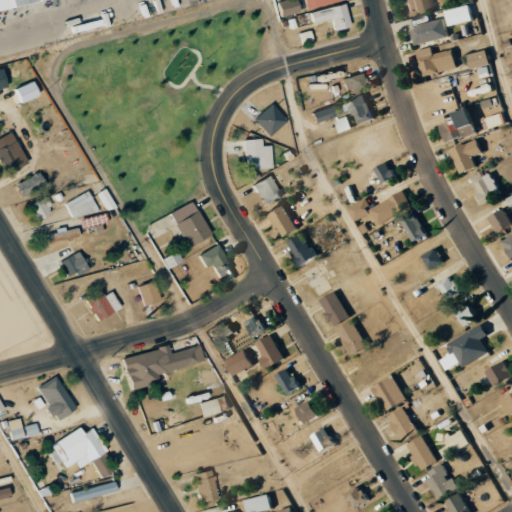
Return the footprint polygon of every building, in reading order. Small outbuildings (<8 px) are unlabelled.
[(0,0),(0,10),(45,0),(0,0)] [(300,13),(297,0),(282,0),(278,1),(280,16),(300,13)] [(304,0),(306,8),(344,2),(343,0),(304,0)] [(433,7),(431,0),(406,0),(410,13),(433,7)] [(335,30),(351,26),(346,3),(311,12),(314,23),(332,19),(335,30)] [(476,20),(472,4),(447,11),(451,27),(476,20)] [(411,21),(417,45),(450,37),(445,19),(432,22),(431,16),(411,21)] [(301,44),(313,41),(310,31),(298,33),(301,44)] [(454,49),(436,54),(434,47),(418,51),(425,77),(459,68),(454,49)] [(473,68),(493,65),(490,50),(470,54),(473,68)] [(343,79),(346,93),(366,88),(363,74),(343,79)] [(40,96),(33,81),(15,89),(22,104),(40,96)] [(375,120),(368,96),(340,105),(343,114),(356,110),(360,125),(375,120)] [(500,105),(498,98),(484,101),(486,108),(500,105)] [(270,137),(287,121),(272,104),(254,119),(270,137)] [(312,113),(317,126),(335,118),(331,106),(312,113)] [(479,126),(472,109),(459,113),(461,118),(443,125),(450,143),(469,136),(467,130),(479,126)] [(506,124),(504,114),(488,117),(491,128),(506,124)] [(0,137),(0,158),(7,174),(27,165),(13,132),(0,137)] [(271,169),(271,145),(262,146),(261,139),(244,140),(245,169),(271,169)] [(462,175),(480,168),(475,157),(485,153),(480,139),(452,151),(462,175)] [(377,168),(384,185),(398,178),(391,162),(377,168)] [(15,185),(22,198),(46,185),(38,171),(15,185)] [(483,204),(504,193),(493,173),(476,182),(481,191),(477,194),(483,204)] [(253,185),(265,207),(282,199),(270,176),(253,185)] [(96,210),(89,192),(64,201),(71,220),(96,210)] [(381,225),(414,207),(406,192),(373,209),(381,225)] [(51,215),(46,198),(31,203),(36,220),(51,215)] [(374,215),(369,200),(351,206),(356,221),(374,215)] [(170,214),(189,248),(211,235),(192,201),(170,214)] [(284,238),(299,230),(287,206),(272,214),(284,238)] [(511,228),(511,219),(508,210),(492,216),(500,234),(511,228)] [(100,222),(96,215),(81,222),(84,230),(100,222)] [(405,223),(413,242),(429,235),(421,217),(405,223)] [(77,228),(46,233),(48,243),(79,238),(77,228)] [(317,260),(307,234),(290,241),(300,267),(317,260)] [(211,264),(219,278),(233,270),(218,244),(198,255),(205,268),(211,264)] [(425,255),(432,270),(446,264),(439,249),(425,255)] [(168,269),(182,262),(177,251),(162,259),(168,269)] [(66,279),(88,271),(81,253),(59,261),(66,279)] [(440,284),(450,300),(463,292),(453,276),(440,284)] [(145,308),(161,302),(154,281),(137,287),(145,308)] [(112,289),(87,300),(95,321),(121,311),(112,289)] [(352,318),(338,291),(322,300),(336,327),(352,318)] [(460,313),(468,327),(482,319),(473,305),(460,313)] [(253,338),(266,332),(259,316),(246,322),(253,338)] [(370,347),(355,320),(339,329),(354,356),(370,347)] [(490,336),(484,325),(450,343),(464,368),(491,353),(483,339),(490,336)] [(257,343),(269,368),(287,360),(274,335),(257,343)] [(123,357),(131,389),(160,382),(157,373),(204,362),(200,345),(170,353),(168,346),(123,357)] [(255,367),(248,351),(228,359),(234,375),(255,367)] [(488,370),(495,387),(511,380),(511,370),(508,362),(488,370)] [(289,395),(302,386),(290,367),(277,376),(289,395)] [(77,408),(55,375),(36,388),(58,421),(77,408)] [(390,412),(410,400),(396,376),(376,388),(390,412)] [(198,403),(202,417),(227,410),(223,396),(198,403)] [(307,423),(321,416),(313,400),(299,407),(307,423)] [(420,436),(410,407),(390,414),(397,434),(403,432),(406,441),(420,436)] [(12,440),(24,436),(19,417),(6,421),(12,440)] [(46,448),(58,471),(75,462),(78,467),(106,452),(93,427),(83,432),(81,429),(46,448)] [(323,452),(338,444),(328,428),(314,436),(323,452)] [(455,454),(472,444),(465,430),(447,440),(455,454)] [(423,472),(439,463),(425,436),(409,445),(423,472)] [(93,459),(100,476),(112,472),(107,461),(100,463),(98,458),(93,459)] [(453,480),(443,464),(427,475),(443,500),(462,488),(456,478),(453,480)] [(201,502),(218,498),(211,469),(194,474),(201,502)] [(73,503),(118,491),(115,481),(70,492),(73,503)] [(347,493),(357,509),(371,501),(361,485),(347,493)] [(0,499),(11,499),(9,489),(0,489),(0,499)] [(250,511),(261,511),(274,509),(270,493),(247,500),(250,511)] [(471,511),(462,494),(447,501),(452,511),(471,511)]
